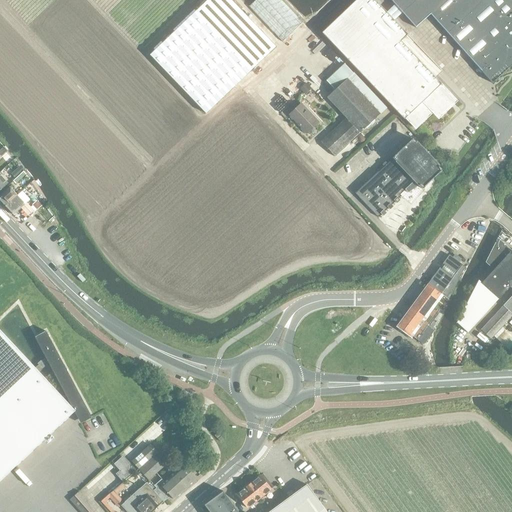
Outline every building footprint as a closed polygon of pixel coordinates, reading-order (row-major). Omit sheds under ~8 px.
[(231,0),(207,0),(150,55),(206,114),(276,47),(231,0)] [(438,117),(449,107),(449,106),(454,101),(449,96),(442,88),(440,86),(442,84),(401,41),(408,35),(374,0),(356,0),(321,33),(404,120),(406,118),(415,128),(433,112),(438,117)] [(511,0),(389,0),(415,28),(429,15),(492,84),(511,65),(511,0)] [(347,79),(346,78),(326,98),(346,118),(321,142),(334,157),(380,114),(387,108),(354,73),(347,79)] [(315,129),(312,127),(318,122),(301,104),(289,115),(306,133),(307,132),(310,134),(312,134),(315,132),(315,129)] [(378,172),(355,194),(377,217),(401,196),(400,194),(405,189),(408,193),(419,185),(422,188),(442,170),(438,166),(439,166),(416,142),(412,139),(393,158),(394,159),(379,173),(378,172)] [(10,176),(13,179),(20,173),(17,168),(10,176)] [(20,173),(13,179),(14,180),(15,179),(19,184),(25,179),(20,173)] [(0,194),(0,200),(6,207),(17,196),(9,187),(0,194)] [(17,196),(6,207),(13,215),(30,199),(22,191),(17,196)] [(42,205),(37,200),(33,204),(37,210),(42,205)] [(34,210),(27,203),(21,208),(28,216),(34,210)] [(478,279),(456,323),(467,332),(492,305),(498,299),(511,283),(511,251),(511,250),(498,238),(497,237),(485,262),(486,262),(486,263),(494,270),(482,283),(478,279)] [(412,336),(424,344),(433,331),(428,326),(430,324),(433,327),(435,323),(432,321),(448,299),(465,267),(458,262),(459,260),(459,258),(456,256),(454,256),(453,258),(449,255),(396,327),(411,338),(412,336)] [(481,329),(491,338),(511,315),(511,295),(503,305),(481,329)] [(0,480),(74,411),(75,410),(42,375),(39,371),(43,367),(44,368),(47,365),(46,364),(49,361),(53,369),(69,397),(82,422),(93,416),(80,391),(48,330),(36,336),(47,356),(43,360),(42,359),(38,362),(40,364),(36,367),(0,329),(0,480)] [(177,399),(173,394),(168,398),(173,403),(177,399)] [(168,409),(165,412),(173,421),(177,418),(168,409)] [(150,445),(132,461),(149,479),(164,466),(154,455),(157,452),(150,445)] [(130,463),(120,471),(126,478),(136,470),(130,463)] [(183,465),(157,489),(166,499),(170,495),(174,500),(196,480),(183,465)] [(124,481),(128,486),(142,475),(138,470),(124,481)] [(260,476),(248,485),(259,498),(271,489),(273,487),(263,474),(260,476)] [(146,483),(121,505),(127,511),(151,511),(166,499),(157,489),(154,491),(146,483)] [(259,498),(248,485),(236,493),(247,508),(259,498)] [(325,511),(307,486),(270,511),(237,511),(223,491),(204,505),(208,511),(325,511)] [(71,498),(83,511),(92,511),(94,511),(78,492),(71,498)]
